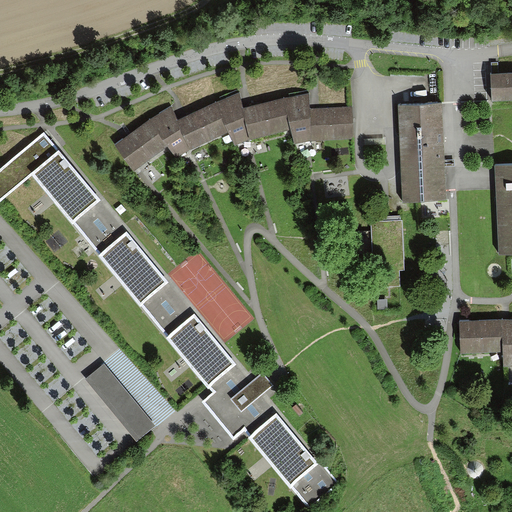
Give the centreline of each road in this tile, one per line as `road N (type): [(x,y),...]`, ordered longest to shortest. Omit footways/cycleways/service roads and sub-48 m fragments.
road 1 (residential): [(282,368),(250,280),(246,248),(255,227),(368,327),(415,404),(430,408),(436,401),(457,297),(456,64),(436,52),(257,38),(0,111)]
road 2 (track): [(0,70),(204,0)]
